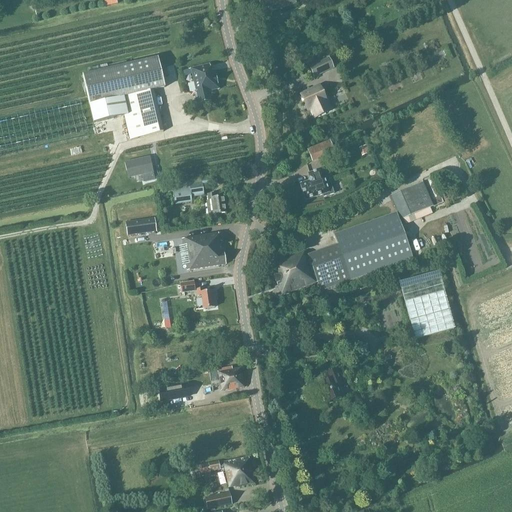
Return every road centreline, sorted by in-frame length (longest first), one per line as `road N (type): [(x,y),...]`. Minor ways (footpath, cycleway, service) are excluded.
road 1 (tertiary): [(282,511),(240,291),(260,133),(222,0)]
road 2 (track): [(258,125),(201,127),(119,148),(84,223),(0,239)]
